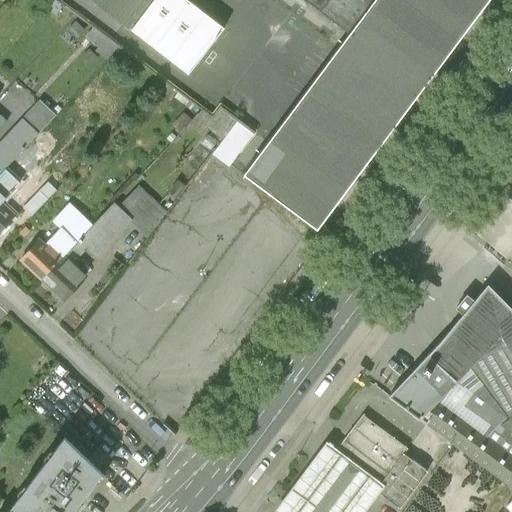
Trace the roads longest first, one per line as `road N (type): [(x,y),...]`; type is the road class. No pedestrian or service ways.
road 1 (secondary): [(207,481),(511,80)]
road 2 (residential): [(207,481),(0,286)]
